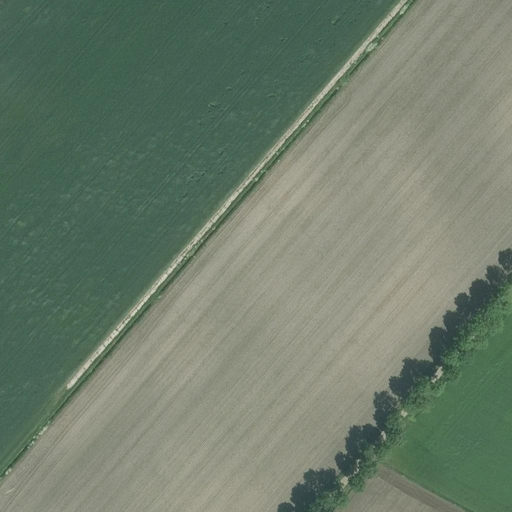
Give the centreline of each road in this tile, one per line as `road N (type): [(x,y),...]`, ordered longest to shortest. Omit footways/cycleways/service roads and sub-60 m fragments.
road 1 (track): [(67,391),(407,0)]
road 2 (track): [(318,511),(511,288)]
